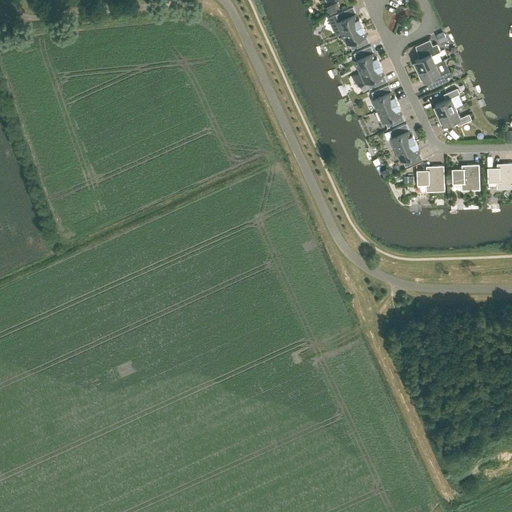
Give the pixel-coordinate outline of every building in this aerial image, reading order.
[(339,8),(336,2),(327,6),(329,12),(339,8)] [(337,34),(341,32),(341,33),(362,23),(359,17),(357,17),(352,6),(328,17),(337,34)] [(424,28),(426,19),(409,15),(408,21),(401,20),(398,33),(410,35),(412,26),(424,28)] [(364,30),(365,30),(362,23),(341,33),(346,44),(349,43),(352,49),(369,41),(364,30)] [(443,32),(438,34),(441,41),(446,39),(443,32)] [(422,57),(418,58),(414,60),(415,62),(413,63),(417,71),(435,63),(431,55),(440,51),(437,43),(419,51),(422,57)] [(370,45),(353,53),(356,59),(354,60),(359,71),(379,62),(376,55),(375,56),(370,45)] [(435,63),(417,71),(420,80),(423,79),(423,80),(425,79),(430,89),(448,80),(447,76),(451,75),(448,69),(447,69),(443,60),(444,59),(435,63)] [(366,82),(369,88),(386,80),(381,69),(382,69),(379,62),(359,71),(364,83),(366,82)] [(388,84),(371,91),(374,98),(372,99),(377,110),(397,101),(394,94),(393,95),(388,84)] [(435,106),(433,107),(437,115),(456,107),(457,107),(460,105),(463,104),(458,94),(460,93),(457,87),(443,93),(446,99),(435,104),(435,106)] [(377,110),(382,121),(384,120),(387,127),(404,119),(399,108),(400,108),(397,101),(377,110)] [(459,115),(459,114),(456,107),(437,115),(441,124),(443,123),(444,124),(458,118),(460,124),(471,119),(469,113),(460,117),(459,115)] [(392,137),(389,138),(394,149),(415,140),(412,133),(411,134),(406,122),(389,130),(392,137)] [(460,137),(463,133),(455,126),(452,130),(460,137)] [(402,159),(405,166),(422,158),(417,147),(418,146),(415,140),(394,149),(400,160),(402,159)] [(487,166),(487,181),(499,181),(499,188),(511,187),(511,162),(502,163),(502,166),(487,166)] [(480,189),(479,163),(477,163),(467,164),(467,167),(451,168),(452,182),(464,182),(464,189),(478,189),(480,189)] [(443,190),(444,190),(443,165),(442,165),(432,165),(432,168),(416,169),(417,184),(428,183),(429,190),(443,190)]
